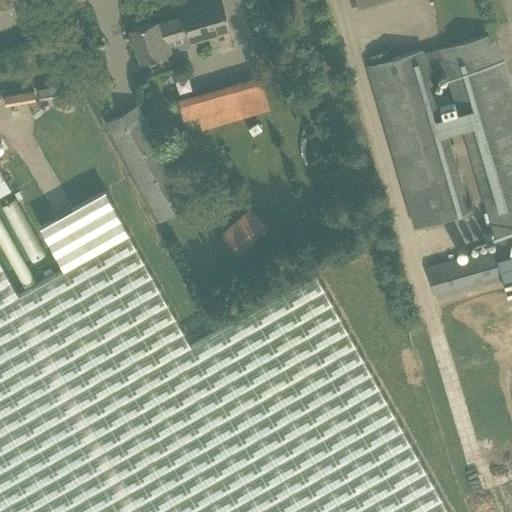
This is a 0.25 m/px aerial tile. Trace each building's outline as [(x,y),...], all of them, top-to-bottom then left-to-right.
[(189,44),(232,31),(222,0),(218,0),(181,12),(182,16),(158,24),(157,21),(130,29),(140,61),(172,51),(168,40),(186,35),(189,44)] [(260,17),(254,18),(252,23),(253,28),(258,31),(263,29),(266,25),(264,19),(260,17)] [(368,57),(370,63),(366,64),(413,228),(471,210),(430,73),(445,69),(497,245),(427,266),(436,298),(511,275),(511,87),(496,31),(424,52),(423,48),(388,58),(386,51),(368,57)] [(186,120),(195,118),(198,129),(270,109),(260,73),(179,96),(186,120)] [(55,86),(38,89),(40,99),(57,96),(55,86)] [(4,95),(5,106),(35,101),(34,90),(4,95)] [(61,107),(71,106),(70,96),(60,97),(61,107)] [(159,221),(191,204),(137,105),(105,122),(159,221)] [(135,511),(16,295),(0,267),(0,194),(11,189),(0,169),(0,511),(135,511)] [(135,511),(447,511),(316,273),(190,343),(129,233),(128,233),(105,190),(39,227),(63,269),(16,295),(135,511)] [(10,198),(1,204),(13,222),(22,216),(10,198)] [(249,207),(219,234),(240,255),(269,229),(249,207)] [(43,254),(31,222),(17,227),(29,259),(43,254)]
